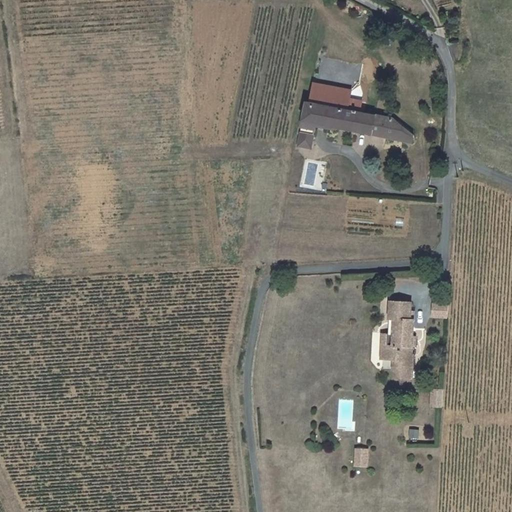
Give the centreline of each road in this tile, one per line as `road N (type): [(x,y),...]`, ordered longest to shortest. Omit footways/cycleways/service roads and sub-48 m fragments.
road 1 (unclassified): [(260,511),(245,367),(268,279),(436,256),(455,153)]
road 2 (unclassified): [(455,153),(445,55),(358,0)]
